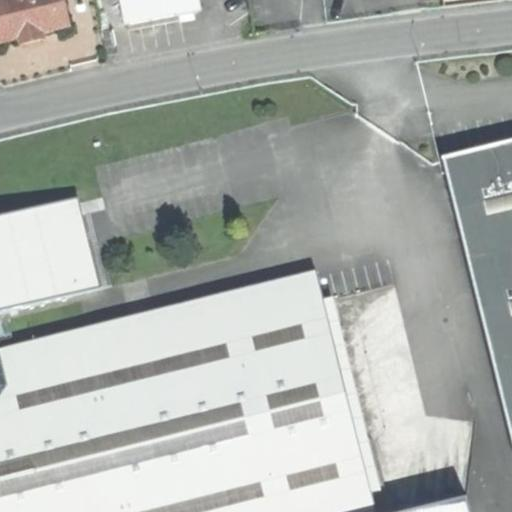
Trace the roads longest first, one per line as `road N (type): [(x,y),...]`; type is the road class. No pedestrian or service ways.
road 1 (unknown): [(34,323),(287,255),(369,228),(385,214),(392,201),(344,152),(319,147),(147,186)]
road 2 (residential): [(511,24),(178,74),(0,114)]
